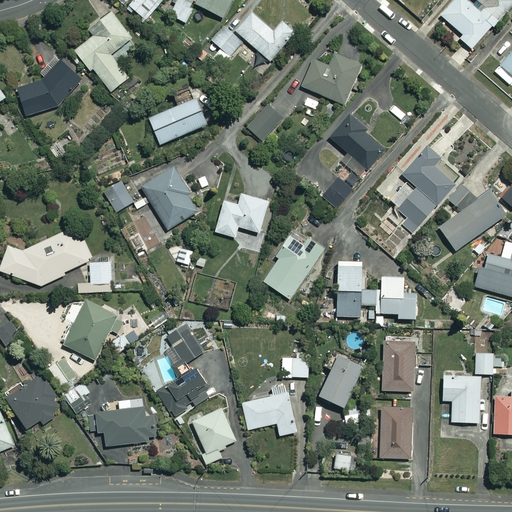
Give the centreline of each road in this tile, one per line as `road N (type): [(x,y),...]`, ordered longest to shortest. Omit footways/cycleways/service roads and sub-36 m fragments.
road 1 (secondary): [(380,511),(180,503),(0,509)]
road 2 (residential): [(359,0),(511,133)]
